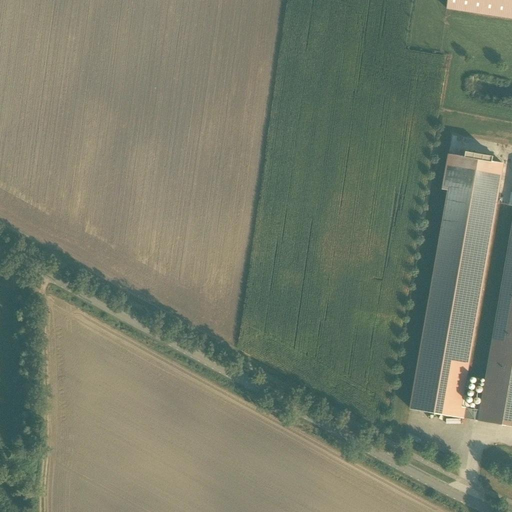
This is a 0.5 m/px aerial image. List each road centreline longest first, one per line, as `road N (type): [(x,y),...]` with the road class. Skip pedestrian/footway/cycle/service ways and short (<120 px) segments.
road 1 (tertiary): [(503,511),(0,249)]
road 2 (track): [(44,511),(39,270)]
